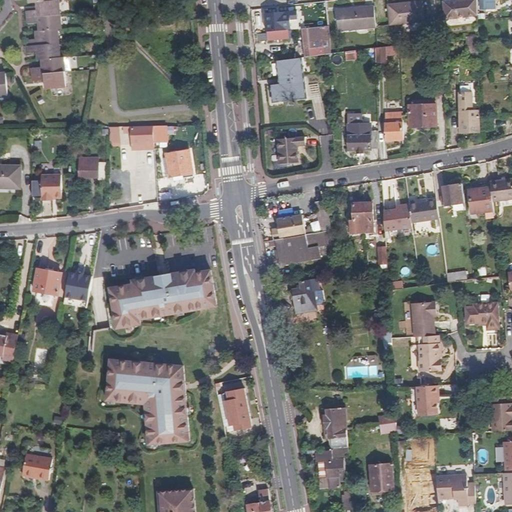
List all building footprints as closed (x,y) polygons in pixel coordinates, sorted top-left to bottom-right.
[(28,11),(28,18),(60,15),(59,0),(51,1),(38,2),(38,10),(28,11)] [(477,15),(476,0),(457,0),(443,2),(445,19),(477,15)] [(496,10),(496,0),(479,0),(480,9),(496,10)] [(322,28),(328,27),(325,1),(320,2),(322,28)] [(424,22),(423,2),(388,5),(389,25),(424,22)] [(338,31),(376,27),(374,6),(336,9),(338,31)] [(285,30),(284,13),(264,15),(266,32),(285,30)] [(40,23),(41,31),(58,29),(61,29),(60,15),(28,18),(29,24),(40,23)] [(304,57),(330,54),(328,27),(322,28),(302,30),(304,57)] [(30,40),(30,46),(59,44),(58,29),(41,31),(37,31),(38,39),(30,40)] [(288,31),(267,34),(268,40),(288,38),(288,31)] [(478,35),(468,36),(469,59),(478,59),(478,42),(478,35)] [(426,60),(442,59),(442,39),(439,39),(425,41),(426,60)] [(39,60),(43,60),(60,58),(59,44),(30,46),(27,47),(28,53),(39,52),(39,60)] [(378,47),(375,48),(375,62),(386,61),(385,55),(398,55),(397,45),(385,46),(378,47)] [(356,58),(355,50),(345,51),(346,60),(356,59),(356,58)] [(33,68),(34,75),(65,73),(64,58),(60,58),(43,60),(44,67),(33,68)] [(305,98),(300,58),(275,61),(278,84),(269,85),(272,103),(305,98)] [(65,73),(34,75),(34,81),(45,80),(46,88),(66,87),(65,73)] [(0,95),(8,94),(7,74),(0,74),(0,95)] [(471,112),(471,96),(460,96),(460,133),(479,132),(479,111),(471,112)] [(435,127),(435,106),(409,106),(410,127),(435,127)] [(393,140),(403,140),(403,123),(394,123),(394,113),(385,114),(386,143),(393,143),(393,140)] [(394,123),(403,123),(402,113),(394,113),(394,123)] [(480,122),(481,133),(491,133),(490,122),(480,122)] [(347,126),(348,150),(355,150),(355,153),(361,153),(361,150),(370,150),(370,148),(378,149),(377,132),(369,132),(369,125),(347,126)] [(151,138),(149,126),(129,127),(130,150),(151,149),(151,138)] [(160,138),(159,126),(149,126),(151,138),(160,138)] [(119,127),(106,128),(106,135),(107,139),(119,139),(119,127)] [(305,145),(304,137),(276,139),(278,164),(297,162),(296,145),(305,145)] [(167,178),(190,175),(187,151),(164,155),(167,178)] [(98,162),(98,156),(77,156),(77,178),(97,178),(98,178),(98,162)] [(19,167),(0,167),(0,188),(19,188),(19,167)] [(52,199),(61,199),(60,176),(40,177),(41,188),(41,195),(42,201),(52,201),(52,199)] [(511,181),(490,184),(491,188),(493,203),(511,201),(511,181)] [(443,206),(465,202),(462,184),(443,186),(445,199),(442,200),(443,206)] [(472,215),(494,212),(493,203),(491,188),(469,191),(472,215)] [(401,212),(410,211),(409,205),(409,202),(409,201),(396,203),(396,198),(389,199),(391,219),(401,218),(401,212)] [(322,231),(323,231),(332,230),(326,200),(316,202),(322,231)] [(410,211),(412,223),(439,219),(437,200),(427,201),(427,202),(409,205),(410,211)] [(373,232),(372,203),(354,204),(354,221),(350,221),(351,233),(373,232)] [(272,230),(274,240),(306,234),(317,232),(315,218),(308,219),(304,220),(303,215),(277,219),(279,229),(272,230)] [(325,240),(333,239),(332,230),(323,231),(325,240)] [(274,240),(270,241),(271,247),(277,246),(280,264),(310,259),(306,234),(274,240)] [(379,264),(387,264),(386,247),(378,247),(379,264)] [(342,258),(334,259),(335,268),(342,267),(342,258)] [(486,265),(478,266),(479,275),(487,274),(486,265)] [(61,275),(32,269),(29,281),(35,283),(33,293),(57,297),(61,275)] [(111,291),(118,328),(141,324),(141,320),(218,306),(211,270),(196,273),(195,270),(158,276),(133,281),(134,284),(120,286),(121,290),(111,291)] [(447,274),(448,282),(455,281),(475,278),(474,270),(447,274)] [(82,274),(70,272),(65,304),(86,307),(91,278),(81,277),(82,274)] [(322,301),(317,278),(301,282),(302,287),(293,289),(297,311),(318,307),(317,304),(322,301)] [(413,304),(414,338),(419,338),(434,336),(433,317),(433,314),(437,314),(436,302),(413,304)] [(467,323),(479,321),(487,321),(487,324),(487,329),(499,328),(498,302),(474,304),(474,306),(465,307),(467,323)] [(391,339),(390,325),(386,325),(386,330),(381,330),(385,350),(392,349),(391,339)] [(4,360),(14,362),(19,336),(1,333),(1,336),(0,335),(0,356),(4,357),(4,360)] [(434,336),(419,338),(420,362),(418,362),(419,372),(439,371),(438,358),(441,357),(441,344),(439,345),(439,336),(434,336)] [(190,432),(184,366),(120,360),(120,364),(111,363),(108,400),(131,402),(131,396),(146,401),(146,404),(149,444),(187,441),(186,432),(190,432)] [(437,386),(416,387),(418,413),(436,412),(436,404),(435,397),(438,397),(437,386)] [(492,432),(511,430),(511,402),(506,403),(506,398),(490,398),(492,432)] [(228,427),(248,423),(244,401),(225,404),(228,427)] [(330,450),(347,446),(346,430),(344,408),(325,410),(326,416),(323,417),(325,438),(329,437),(330,450)] [(380,426),(397,424),(396,416),(379,418),(380,426)] [(55,424),(65,426),(66,418),(56,417),(55,424)] [(397,424),(380,426),(380,435),(397,433),(397,424)] [(236,431),(223,433),(224,442),(238,440),(236,431)] [(123,449),(124,434),(113,433),(112,440),(119,441),(119,448),(123,449)] [(330,450),(320,452),(322,461),(324,461),(326,478),(335,477),(337,488),(347,487),(343,453),(347,452),(347,446),(330,450)] [(37,478),(37,480),(50,482),(54,461),(27,456),(24,476),(37,478)] [(394,489),(393,463),(369,465),(371,490),(394,489)] [(438,477),(438,481),(439,498),(450,498),(450,497),(454,497),(454,500),(458,500),(458,505),(470,505),(469,503),(468,483),(468,475),(438,477)] [(409,506),(440,504),(439,498),(438,481),(428,482),(428,485),(408,486),(409,506)] [(469,503),(477,503),(476,482),(468,483),(469,503)] [(195,511),(194,489),(159,492),(160,511),(195,511)] [(268,511),(265,489),(256,490),(257,503),(248,504),(249,511),(268,511)]
